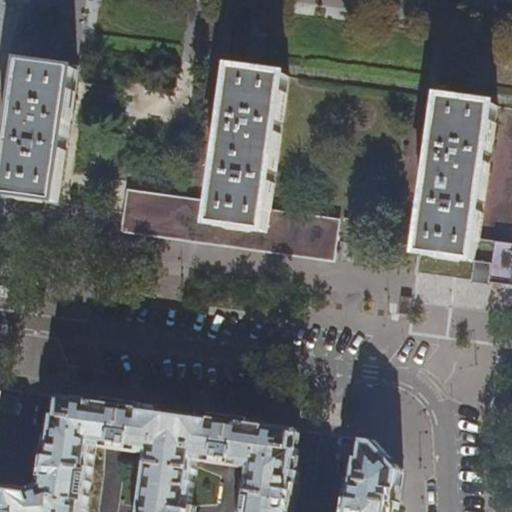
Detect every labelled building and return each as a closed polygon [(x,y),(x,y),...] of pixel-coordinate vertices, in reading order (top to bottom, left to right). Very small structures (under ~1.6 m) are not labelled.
[(29,200),(59,204),(76,71),(24,63),(15,129),(6,196),(29,200)] [(269,233),(271,213),(290,77),(258,73),(235,69),(218,206),(215,226),(269,233)] [(419,273),(511,286),(511,247),(480,243),(498,106),(470,102),(443,99),(419,273)] [(271,213),(269,233),(215,226),(218,206),(129,194),(127,213),(124,233),(333,263),(336,243),(340,223),(271,213)] [(397,511),(399,504),(403,471),(376,441),(364,439),(361,456),(358,455),(354,478),(351,478),(345,511),(295,511),(301,473),(298,470),(300,450),(297,447),(299,430),(180,414),(61,397),(57,413),(54,413),(51,435),(48,435),(42,484),(32,491),(0,486),(0,429),(0,428),(0,409),(1,405),(0,405),(0,394),(1,389),(0,388),(0,511),(87,511),(95,448),(148,455),(141,511),(191,511),(198,462),(251,469),(244,511),(397,511)]
